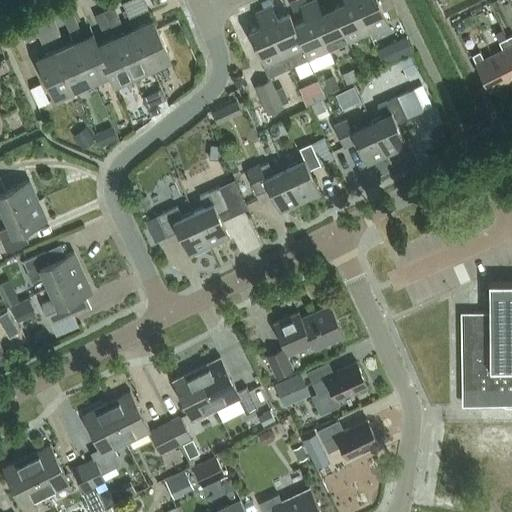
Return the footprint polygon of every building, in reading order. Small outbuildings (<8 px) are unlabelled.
[(128,12),(137,8),(147,3),(145,0),(126,0),(123,2),(128,12)] [(295,23),(291,12),(278,18),(270,0),(269,0),(262,3),(285,56),(290,67),(309,59),(304,48),(305,47),(294,24),(295,23)] [(292,0),(290,1),(295,12),(302,8),(301,6),(309,3),(307,0),(292,0)] [(316,0),(315,0),(309,3),(329,50),(349,41),(334,7),(322,12),(316,0)] [(354,0),(345,0),(346,2),(334,7),(349,41),(369,33),(354,0)] [(354,0),(369,33),(389,24),(378,0),(354,0)] [(262,25),(250,30),(270,76),(290,67),(285,56),(262,3),(259,5),(261,10),(256,13),(262,25)] [(295,23),(294,24),(305,47),(304,48),(309,59),(329,50),(309,3),(301,6),(302,8),(306,19),(295,23)] [(105,10),(111,24),(121,19),(114,5),(105,10)] [(102,28),(111,24),(105,10),(95,14),(102,28)] [(63,15),(68,27),(70,30),(79,26),(72,11),(63,15)] [(45,24),(51,38),(61,34),(54,19),(45,24)] [(153,67),(171,59),(153,19),(135,27),(153,67)] [(42,43),(51,38),(45,24),(36,28),(42,43)] [(134,76),(153,67),(135,27),(116,36),(134,76)] [(98,44),(93,32),(74,40),(93,80),(110,72),(98,44)] [(406,35),(390,42),(396,57),(413,50),(406,35)] [(116,84),(134,76),(116,36),(98,44),(110,72),(116,84)] [(503,49),(493,54),(507,81),(511,79),(511,48),(506,37),(499,41),(503,49)] [(75,88),(93,80),(74,40),(56,49),(75,88)] [(55,97),(75,88),(56,49),(37,57),(55,97)] [(480,51),(472,55),(476,62),(476,63),(490,90),(507,81),(493,54),(484,58),(480,51)] [(407,76),(418,71),(411,55),(400,60),(407,76)] [(359,79),(355,68),(344,73),(348,83),(359,79)] [(334,75),(322,80),(328,93),(339,88),(334,75)] [(270,79),(254,86),(266,114),(282,107),(270,79)] [(317,80),(299,88),(303,97),(321,89),(317,80)] [(413,88),(398,95),(408,117),(423,110),(413,88)] [(321,89),(303,97),(307,105),(325,97),(321,89)] [(372,122),(387,155),(407,145),(397,123),(409,118),(408,117),(398,95),(377,105),(383,117),(372,122)] [(218,124),(243,113),(237,99),(212,111),(218,124)] [(157,105),(148,109),(151,116),(160,112),(157,105)] [(387,155),(372,122),(352,131),(347,119),(335,125),(346,147),(357,142),(367,164),(387,155)] [(74,135),(83,148),(95,140),(86,126),(74,135)] [(101,145),(118,138),(113,126),(96,133),(101,145)] [(310,170),(321,165),(312,143),(300,148),(305,160),(285,169),(300,203),(321,194),(310,170)] [(211,145),(209,158),(219,159),(220,146),(211,145)] [(230,151),(224,154),(234,177),(241,174),(230,151)] [(300,203),(285,169),(272,174),(267,163),(249,171),(259,193),(269,188),(280,212),(300,203)] [(0,204),(4,215),(38,200),(30,179),(6,189),(0,175),(0,204)] [(204,207),(194,212),(210,245),(230,236),(219,213),(230,208),(220,186),(208,191),(199,195),(204,207)] [(145,195),(134,201),(140,211),(150,206),(145,195)] [(38,200),(4,215),(9,227),(0,230),(0,234),(7,251),(29,242),(24,230),(47,220),(38,200)] [(178,205),(157,215),(167,237),(179,232),(189,255),(210,245),(194,212),(183,217),(178,206),(178,205)] [(48,287),(83,272),(74,252),(50,262),(45,250),(24,260),(33,281),(44,276),(48,287)] [(54,299),(43,303),(52,323),(73,314),(68,302),(91,292),(83,272),(48,287),(54,299)] [(10,279),(0,284),(0,285),(4,295),(15,290),(10,279)] [(511,283),(489,283),(489,312),(475,312),(475,405),(511,404),(511,283)] [(314,350),(345,336),(330,303),(301,316),(298,310),(272,323),(283,347),(265,355),(275,375),(292,367),(287,355),(312,344),(314,350)] [(12,318),(1,324),(9,338),(20,332),(12,318)] [(246,414),(256,409),(245,386),(237,391),(220,356),(195,368),(215,409),(237,398),(246,414)] [(338,400),(368,385),(357,362),(311,383),(316,394),(311,396),(320,415),(340,406),(338,400)] [(192,420),(215,409),(195,368),(172,379),(192,420)] [(297,374),(271,387),(281,407),(306,395),(297,374)] [(126,442),(150,431),(150,430),(130,389),(106,401),(126,442)] [(115,448),(126,442),(106,401),(81,414),(99,449),(91,453),(94,459),(83,464),(94,486),(105,480),(101,473),(120,464),(120,458),(115,448)] [(276,419),(271,410),(263,414),(268,423),(276,419)] [(180,443),(191,437),(180,415),(169,421),(180,443)] [(346,458),(378,443),(367,419),(322,441),(327,452),(340,445),(346,458)] [(180,443),(169,421),(150,430),(150,431),(161,452),(180,443)] [(488,460),(478,430),(464,435),(475,465),(488,460)] [(266,431),(259,434),(257,438),(259,443),(264,444),(271,440),(273,436),(270,432),(266,431)] [(315,467),(325,462),(312,434),(302,439),(315,467)] [(192,439),(183,444),(190,458),(199,453),(192,439)] [(46,496),(70,484),(50,443),(26,455),(46,496)] [(300,446),(292,450),(297,461),(305,457),(300,446)] [(22,508),(46,496),(26,455),(2,468),(22,508)] [(193,467),(202,486),(223,476),(213,457),(193,467)] [(83,491),(94,486),(83,464),(72,470),(83,491)] [(94,486),(83,491),(90,504),(100,498),(94,486)] [(320,511),(309,488),(282,501),(278,492),(259,501),(263,511),(320,511)] [(117,500),(113,491),(109,491),(101,495),(106,506),(117,500)] [(233,511),(229,503),(217,508),(218,511),(233,511)]
